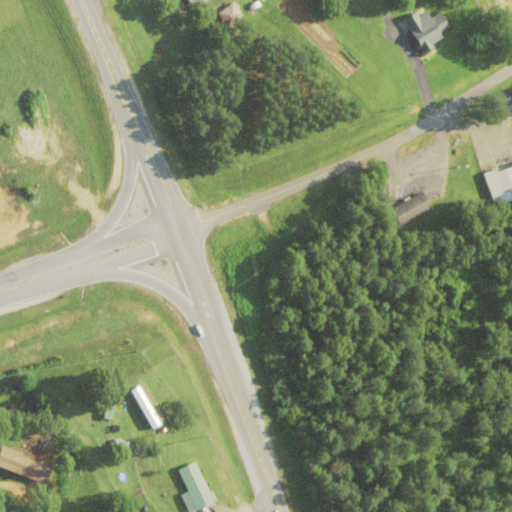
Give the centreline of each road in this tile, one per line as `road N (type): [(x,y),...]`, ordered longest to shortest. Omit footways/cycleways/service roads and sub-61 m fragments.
road 1 (primary): [(224,370),(176,229),(75,0)]
road 2 (residential): [(511,67),(402,139),(176,229)]
road 3 (trunk): [(71,266),(160,290),(224,370)]
road 4 (trunk): [(0,291),(176,229)]
road 5 (trunk): [(128,122),(121,198),(71,266)]
road 6 (primary): [(278,511),(224,370)]
